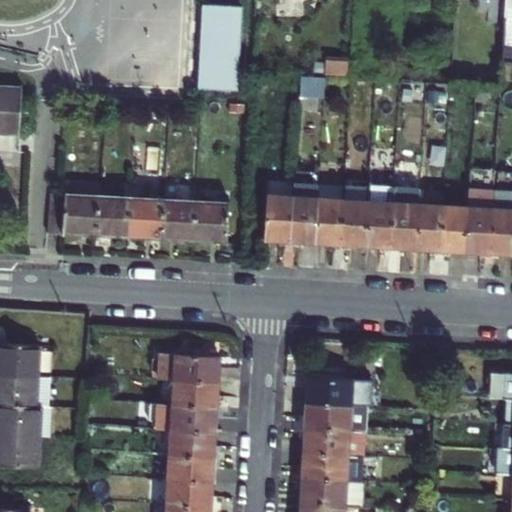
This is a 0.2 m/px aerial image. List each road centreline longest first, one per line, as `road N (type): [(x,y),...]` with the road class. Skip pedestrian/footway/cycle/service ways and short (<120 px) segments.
road 1 (residential): [(0,282),(268,297)]
road 2 (residential): [(268,297),(511,311)]
road 3 (residential): [(268,297),(255,511)]
